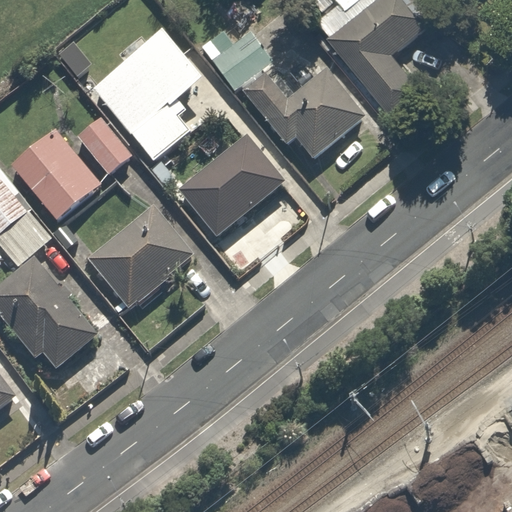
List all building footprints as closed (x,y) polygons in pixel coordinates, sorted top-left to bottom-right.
[(357,0),(305,0),(320,17),(341,0),(347,0),(351,5),(357,0)] [(439,21),(424,0),(373,0),(324,33),(379,116),(416,91),(390,53),(439,21)] [(294,141),(312,165),(371,118),(305,35),(235,90),(283,150),(294,141)] [(203,83),(165,36),(92,94),(150,166),(194,131),(174,106),(203,83)] [(99,117),(74,139),(105,175),(130,153),(99,117)] [(56,132),(10,170),(53,222),(99,183),(56,132)] [(175,196),(208,242),(283,188),(249,142),(175,196)] [(0,250),(14,267),(49,238),(17,199),(23,194),(0,166),(0,250)] [(201,255),(159,203),(86,261),(128,314),(201,255)] [(39,357),(51,372),(100,333),(38,256),(0,287),(0,327),(30,365),(39,357)] [(0,384),(0,413),(14,403),(0,384)]
